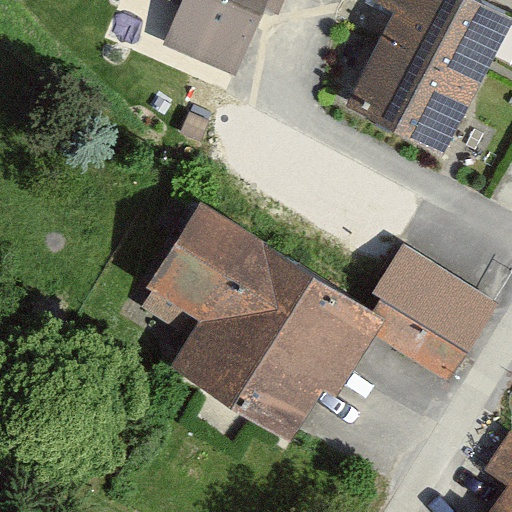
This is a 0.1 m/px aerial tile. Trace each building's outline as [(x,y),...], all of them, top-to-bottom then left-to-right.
[(173,0),(161,34),(233,61),(256,0),(173,0)] [(363,0),(387,11),(345,99),(434,141),(500,3),(494,0),(363,0)] [(191,303),(160,355),(285,430),(362,301),(187,197),(141,274),(191,303)] [(489,292),(397,240),(369,290),(460,341),(489,292)] [(496,479),(477,511),(511,511),(511,439),(495,430),(474,467),(496,479)]
